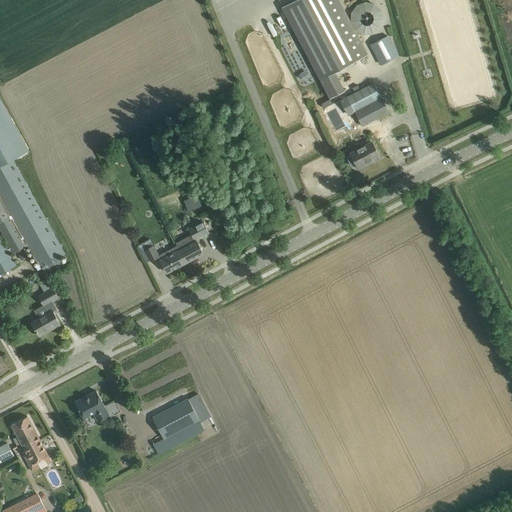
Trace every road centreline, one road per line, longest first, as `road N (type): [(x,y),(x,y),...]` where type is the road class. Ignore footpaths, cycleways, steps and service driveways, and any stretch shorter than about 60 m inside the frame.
road 1 (tertiary): [(29,387),(511,133)]
road 2 (track): [(99,511),(33,395)]
